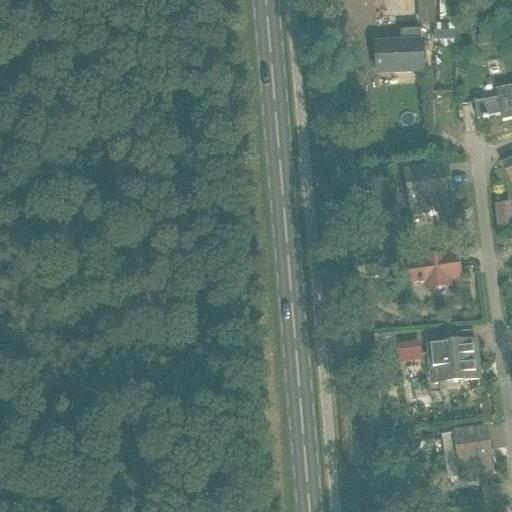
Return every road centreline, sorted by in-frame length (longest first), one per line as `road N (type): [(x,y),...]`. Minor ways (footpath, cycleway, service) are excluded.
road 1 (primary): [(309,511),(264,0)]
road 2 (residential): [(499,351),(476,169),(511,141)]
